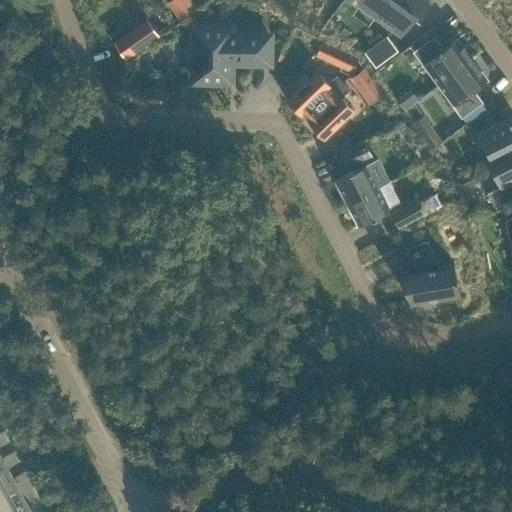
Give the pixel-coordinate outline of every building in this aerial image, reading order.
[(180,0),(172,0),(168,3),(180,19),(189,12),(180,0)] [(366,0),(380,10),(375,16),(394,30),(398,23),(405,28),(414,15),(419,18),(429,3),(424,0),(366,0)] [(147,20),(115,43),(126,59),(159,36),(147,20)] [(194,28),(193,82),(231,82),(231,63),(269,64),(270,36),(231,35),(231,28),(194,28)] [(387,37),(365,54),(376,69),(398,53),(387,37)] [(434,38),(414,52),(438,84),(472,59),(457,39),(443,50),(434,38)] [(347,56),(340,71),(351,76),(358,61),(347,56)] [(472,59),(438,84),(462,117),(481,102),(472,90),(487,80),(472,59)] [(352,77),(350,78),(360,91),(373,81),(358,61),(351,76),(352,77)] [(300,88),(288,100),(306,119),(344,83),(337,76),(328,84),(317,72),(310,79),(305,75),(296,84),(300,88)] [(344,83),(306,119),(324,137),(353,110),(341,98),(350,90),(344,83)] [(489,112),(480,116),(486,127),(495,122),(489,112)] [(511,118),(480,135),(493,160),(511,150),(511,118)] [(434,128),(422,136),(431,149),(443,141),(434,128)] [(343,155),(350,169),(371,158),(364,144),(343,155)] [(502,187),(489,194),(495,206),(511,197),(511,187),(510,183),(511,182),(511,150),(493,160),(493,161),(489,162),(502,187)] [(367,164),(335,181),(347,204),(379,187),(367,164)] [(465,175),(454,181),(460,192),(465,189),(468,181),(465,175)] [(379,187),(347,204),(358,226),(391,210),(379,187)] [(431,198),(418,205),(424,215),(425,218),(437,211),(431,198)] [(416,201),(392,214),(399,228),(424,215),(418,205),(416,201)] [(410,273),(415,304),(458,297),(452,265),(434,268),(429,257),(432,255),(424,241),(400,253),(410,273)] [(0,511),(24,511),(0,467),(0,511)]
